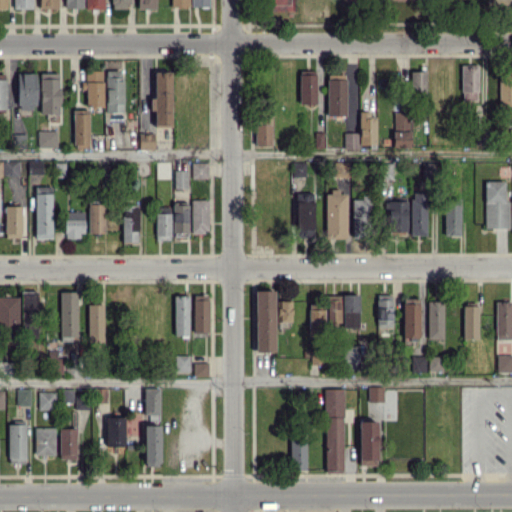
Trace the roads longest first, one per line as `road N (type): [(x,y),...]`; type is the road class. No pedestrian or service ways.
road 1 (residential): [(511,266),(0,268)]
road 2 (tertiary): [(511,493),(0,495)]
road 3 (residential): [(511,41),(0,42)]
road 4 (residential): [(232,0),(235,494)]
